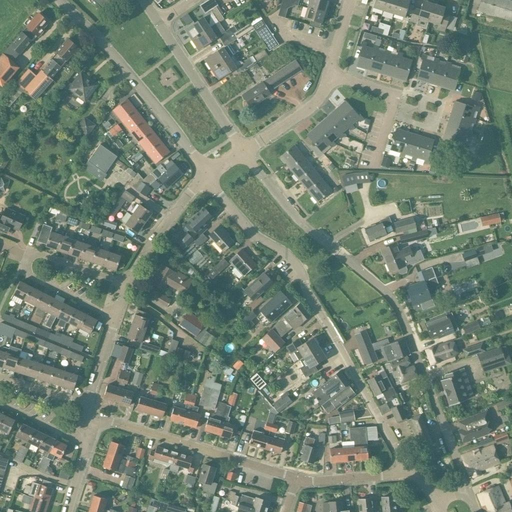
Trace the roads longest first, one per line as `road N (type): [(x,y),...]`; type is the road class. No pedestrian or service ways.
road 1 (residential): [(467,491),(398,307),(304,227),(242,151)]
road 2 (residential): [(205,171),(250,232),(297,266),(410,471)]
road 3 (residential): [(125,284),(28,249),(20,272),(114,317)]
road 4 (residential): [(59,0),(205,171)]
road 5 (residential): [(295,477),(87,414)]
road 6 (residential): [(242,151),(158,21)]
road 7 (residential): [(374,166),(394,94),(329,76)]
road 8 (residential): [(125,284),(205,171)]
